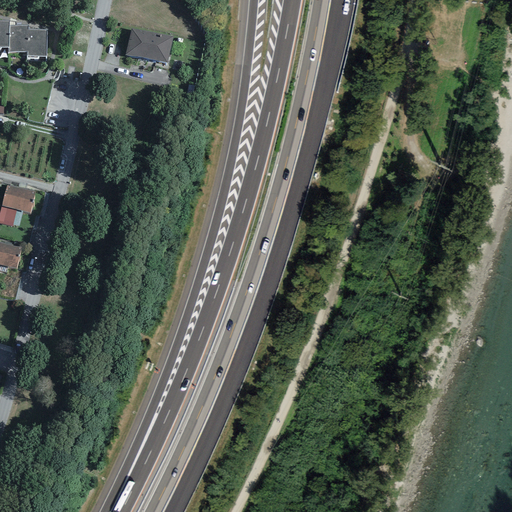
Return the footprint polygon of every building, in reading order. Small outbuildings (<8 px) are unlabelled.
[(0,23),(0,49),(9,50),(9,28),(10,23),(0,23)] [(9,28),(9,50),(9,54),(27,55),(27,33),(27,29),(9,28)] [(173,39),(132,29),(125,56),(167,66),(173,39)] [(27,33),(27,55),(27,58),(46,59),(47,33),(27,33)] [(30,215),(35,195),(7,188),(2,208),(0,216),(0,224),(13,228),(17,212),(30,215)] [(21,251),(0,246),(0,266),(16,271),(21,251)]
